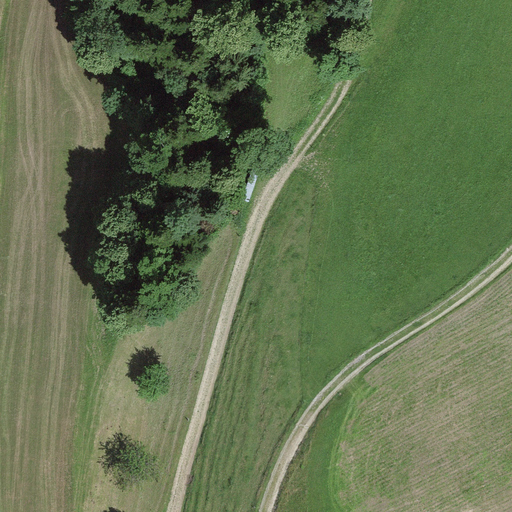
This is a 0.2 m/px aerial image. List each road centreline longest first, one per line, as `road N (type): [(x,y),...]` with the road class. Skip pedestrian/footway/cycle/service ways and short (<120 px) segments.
road 1 (track): [(346,0),(213,327),(164,511)]
road 2 (track): [(511,257),(327,393),(265,511)]
